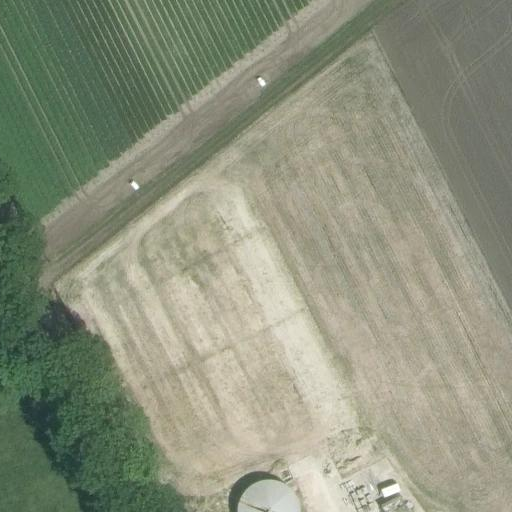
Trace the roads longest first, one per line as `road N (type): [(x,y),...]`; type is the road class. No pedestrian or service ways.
road 1 (track): [(26,294),(382,0)]
road 2 (unclassified): [(135,511),(0,242)]
